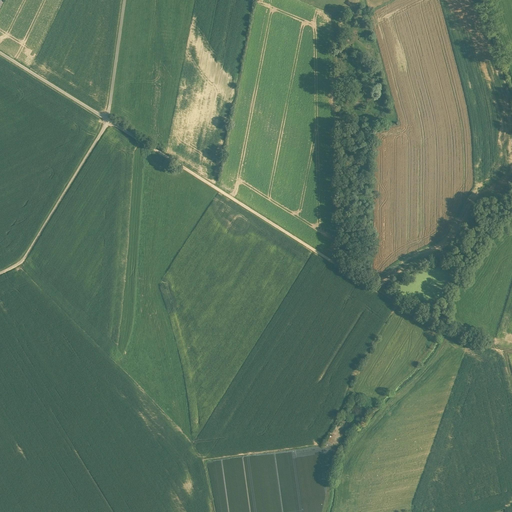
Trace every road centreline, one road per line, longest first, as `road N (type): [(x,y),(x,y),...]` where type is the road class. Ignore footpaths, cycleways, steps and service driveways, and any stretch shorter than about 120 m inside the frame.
road 1 (track): [(107,119),(398,304),(511,351)]
road 2 (track): [(0,273),(21,262),(107,119)]
